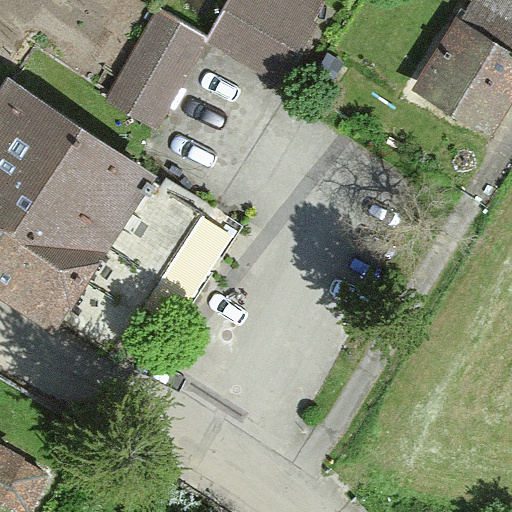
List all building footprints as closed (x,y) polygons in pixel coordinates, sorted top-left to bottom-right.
[(316,0),(226,0),(206,35),(279,77),(322,3),(316,0)] [(458,25),(421,85),(489,127),(511,89),(511,0),(473,0),(476,2),(461,27),(458,25)] [(159,7),(107,95),(155,121),(205,32),(159,7)] [(0,281),(56,318),(57,317),(112,352),(116,345),(120,347),(137,320),(133,318),(202,212),(6,84),(0,93),(0,281)] [(0,497),(1,496),(27,509),(44,473),(18,459),(20,455),(0,444),(0,497)]
